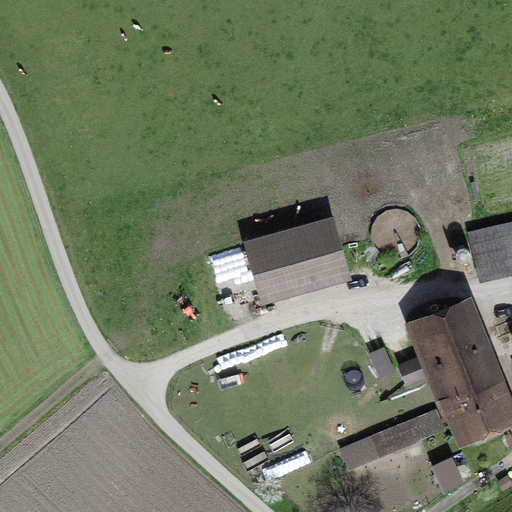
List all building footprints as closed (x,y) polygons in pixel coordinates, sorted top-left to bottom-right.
[(348,285),(331,224),(245,249),(263,309),(348,285)] [(511,226),(469,237),(480,285),(511,277),(511,226)] [(509,418),(465,307),(410,328),(454,440),(509,418)] [(435,413),(341,453),(350,475),(444,434),(435,413)] [(455,449),(434,457),(444,484),(465,476),(455,449)]
